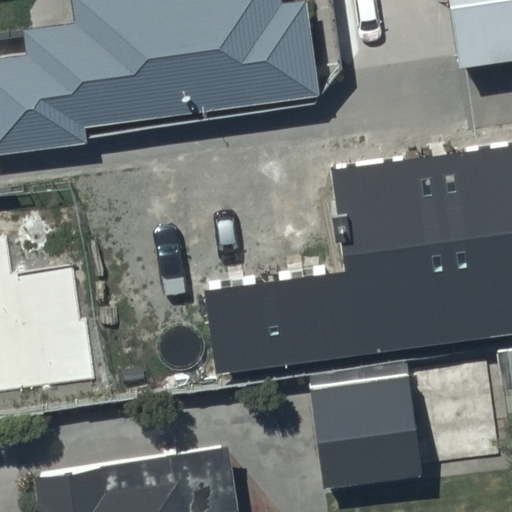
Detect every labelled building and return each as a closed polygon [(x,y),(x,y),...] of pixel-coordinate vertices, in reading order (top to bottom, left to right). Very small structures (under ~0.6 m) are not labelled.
[(27,51),(0,54),(0,150),(86,139),(84,123),(315,92),(302,0),(70,0),(74,19),(24,26),(27,51)] [(511,0),(447,0),(458,62),(511,54),(511,0)] [(511,141),(329,169),(343,272),(208,291),(219,373),(511,333),(511,141)] [(0,389),(95,375),(78,264),(11,274),(4,233),(0,233),(0,389)] [(407,371),(310,382),(323,485),(420,473),(407,371)] [(183,511),(179,476),(102,486),(98,460),(33,468),(39,511),(239,511),(239,507),(215,510),(215,511),(183,511)]
